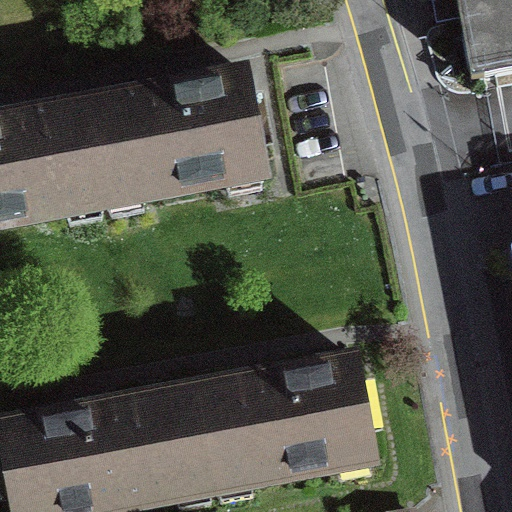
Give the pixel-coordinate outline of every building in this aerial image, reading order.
[(511,0),(457,0),(471,77),(511,69),(511,0)] [(265,174),(246,77),(85,107),(104,205),(265,174)] [(85,107),(0,123),(0,224),(104,205),(85,107)] [(275,378),(187,395),(205,493),(375,461),(363,396),(357,363),(275,378)] [(100,511),(205,493),(187,395),(97,411),(0,429),(0,444),(12,511),(100,511)]
